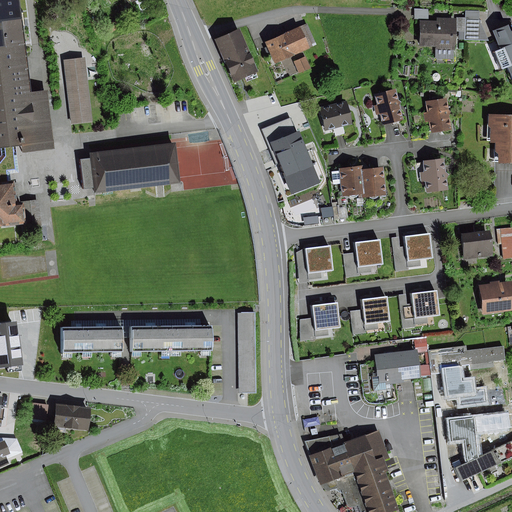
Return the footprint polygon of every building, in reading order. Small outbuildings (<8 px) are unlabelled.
[(0,0),(0,146),(20,144),(21,157),(55,153),(48,91),(29,93),(18,0),(0,0)] [(427,10),(413,9),(413,19),(427,20),(427,10)] [(464,11),(464,18),(464,32),(464,40),(487,40),(487,11),(464,11)] [(435,22),(418,21),(417,47),(435,47),(434,59),(453,60),(455,18),(435,18),(435,22)] [(464,18),(456,18),(456,32),(464,32),(464,18)] [(506,24),(491,31),(511,80),(511,30),(509,31),(506,24)] [(298,28),(264,42),(274,65),(308,50),(298,28)] [(239,30),(216,40),(234,83),(258,73),(239,30)] [(86,58),(63,61),(70,125),(92,123),(86,58)] [(305,59),(293,63),(298,75),(310,70),(305,59)] [(394,90),(375,95),(377,105),(374,106),(376,114),(380,113),(383,125),(402,120),(398,105),(400,102),(397,100),(394,90)] [(445,98),(425,102),(426,113),(423,113),(425,123),(428,122),(429,133),(450,130),(448,114),(450,112),(447,110),(445,98)] [(344,101),(318,109),(324,131),(332,129),(337,132),(341,127),(351,124),(346,108),(344,101)] [(289,116),(261,127),(290,194),(317,183),(289,116)] [(511,117),(488,117),(487,145),(494,146),(494,164),(511,164),(511,117)] [(173,144),(89,153),(90,159),(80,160),(83,188),(92,187),(93,193),(178,184),(173,144)] [(443,158),(422,161),(426,192),(447,190),(445,177),(448,174),(445,172),(444,169),(443,158)] [(353,167),(338,169),(341,196),(363,194),(360,169),(360,166),(353,167)] [(366,168),(360,169),(363,194),(363,197),(385,195),(382,166),(374,167),(366,168)] [(0,226),(23,224),(20,203),(14,203),(11,181),(0,182),(0,226)] [(37,200),(22,202),(25,224),(39,223),(37,200)] [(320,208),(321,218),(331,217),(330,207),(320,208)] [(511,228),(500,229),(503,259),(511,258),(511,228)] [(488,232),(460,235),(462,259),(491,256),(488,232)] [(404,247),(406,261),(430,258),(427,234),(403,236),(404,247)] [(398,237),(391,238),(395,272),(407,270),(406,261),(404,247),(399,247),(398,237)] [(356,253),(358,268),(382,265),(379,241),(355,243),(356,253)] [(305,248),(308,273),(332,270),(329,246),(305,248)] [(308,273),(305,248),(296,253),(298,283),(309,282),(308,273)] [(358,268),(356,253),(343,254),(345,278),(359,276),(358,268)] [(489,284),(478,285),(482,314),(511,310),(511,299),(510,281),(499,283),(499,281),(489,282),(489,284)] [(412,304),(414,319),(438,316),(435,292),(411,294),(412,304)] [(414,319),(412,304),(406,305),(405,294),(398,295),(402,329),(415,327),(414,319)] [(362,310),(364,324),(388,321),(385,296),(361,299),(362,310)] [(313,319),(314,330),(338,327),(336,303),(311,306),(313,319)] [(364,324),(362,310),(350,311),(352,335),(365,333),(364,324)] [(254,312),(239,312),(239,393),(255,393),(254,312)] [(314,330),(313,319),(299,320),(299,342),(315,340),(314,330)] [(70,321),(70,328),(121,327),(121,338),(124,338),(130,338),(130,327),(199,327),(199,320),(124,320),(70,321)] [(0,367),(18,365),(14,322),(0,323),(0,367)] [(70,328),(59,328),(60,353),(121,352),(121,338),(121,327),(101,327),(77,328),(70,328)] [(150,327),(130,327),(130,338),(130,351),(210,351),(210,327),(199,327),(189,327),(150,327)] [(428,349),(428,336),(416,337),(417,350),(428,349)] [(466,347),(432,351),(434,374),(492,367),(491,363),(504,361),(502,348),(467,352),(466,347)] [(415,350),(373,355),(377,386),(419,381),(415,350)] [(47,405),(32,403),(30,418),(45,420),(47,405)] [(53,404),(51,426),(86,430),(89,408),(53,404)] [(317,417),(303,420),(304,427),(319,424),(317,417)] [(341,434),(304,441),(319,485),(321,484),(323,488),(325,490),(328,491),(330,490),(340,486),(346,506),(357,502),(360,511),(390,511),(397,510),(382,459),(387,458),(378,431),(343,442),(341,434)] [(511,439),(453,467),(460,481),(511,457),(511,439)]
